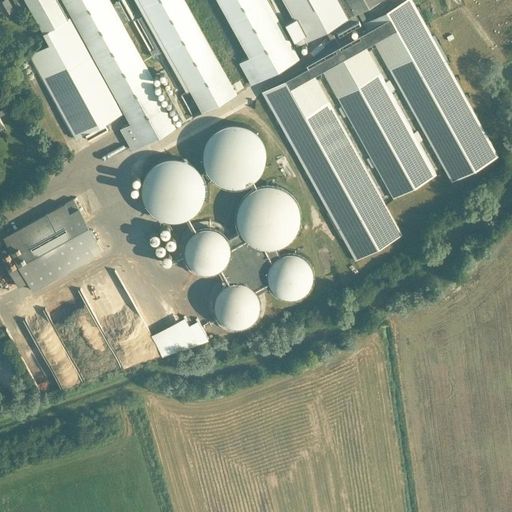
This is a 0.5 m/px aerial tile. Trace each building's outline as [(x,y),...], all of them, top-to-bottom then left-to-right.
[(286,0),(295,15),(286,20),(298,44),(317,34),(325,29),(335,46),(308,61),(307,62),(309,65),(289,76),(264,90),(262,90),(355,259),(357,258),(402,233),(318,81),(326,76),(393,196),(394,196),(437,172),(371,52),(380,47),(454,182),(501,156),(430,29),(414,0),(403,0),(368,20),(365,21),(369,28),(341,43),(339,44),(333,33),(335,32),(359,19),(355,12),(357,11),(362,9),(377,0),(14,0),(23,15),(32,10),(43,32),(49,41),(49,43),(48,43),(29,54),(76,137),(85,132),(89,139),(94,136),(110,127),(107,120),(126,110),(126,111),(132,121),(121,127),(133,149),(176,125),(153,83),(156,81),(123,22),(132,18),(122,0),(118,0),(113,3),(111,0),(135,0),(144,14),(133,20),(150,50),(153,56),(163,50),(186,92),(182,95),(193,116),(235,92),(184,0),(221,0),(252,55),(241,61),(253,83),(295,59),(300,57),(268,0),(286,0)] [(368,20),(362,9),(357,11),(363,22),(365,21),(368,20)] [(264,149),(258,134),(245,125),(229,123),(214,129),(205,142),(203,158),(210,173),(223,182),(238,184),(253,178),(263,165),(264,149)] [(205,180),(199,165),(186,156),(170,154),(155,160),(146,173),(144,189),(150,204),(163,213),(179,215),(194,208),(203,196),(205,180)] [(299,207),(293,192),(280,183),(264,181),(249,187),(240,200),(238,216),(245,230),(258,240),(273,242),(288,235),(298,222),(299,207)] [(74,198),(4,237),(9,245),(0,250),(0,251),(19,285),(28,280),(33,289),(103,250),(74,198)] [(211,267),(220,263),(227,255),(230,245),(227,235),(219,227),(209,224),(199,225),(190,231),(186,241),(186,251),(191,261),(200,266),(211,267)] [(278,254),(280,253),(275,246),(273,246),(271,246),(269,246),(267,246),(265,246),(263,246),(260,245),(258,245),(256,244),(254,243),(253,242),(251,241),(249,240),(247,238),(246,237),(244,235),(243,234),(242,232),(241,230),(232,235),(233,236),(234,238),(235,240),(235,242),(236,244),(236,246),(236,248),(236,250),(236,252),(235,254),(235,256),(234,258),(233,260),(233,262),(232,264),(230,265),(229,267),(228,269),(226,270),(225,271),(223,272),(221,273),(223,278),(225,277),(227,276),(229,275),(231,275),(234,274),(236,274),(238,274),(240,274),(242,275),(244,275),(246,276),(248,277),(250,277),(252,279),(254,280),(255,281),(257,282),(259,284),(260,286),(261,287),(262,289),(271,285),(270,283),(269,281),(269,279),(268,277),(268,276),(268,274),(268,272),(268,270),(268,268),(269,266),(270,265),(270,263),(271,261),(272,260),(274,258),(275,257),(276,256),(278,254)] [(295,294),(305,290),(311,282),(314,272),(311,261),(304,254),(293,250),(283,252),(274,258),(270,267),(270,278),(275,287),(284,293),(295,294)] [(241,323),(251,319),(257,311),(260,301),(257,290),(250,283),(240,279),(229,281),(220,287),(216,297),(216,307),(221,316),(230,322),(241,323)] [(159,356),(176,348),(166,325),(149,333),(159,356)] [(206,351),(208,359),(232,352),(229,344),(206,351)]
